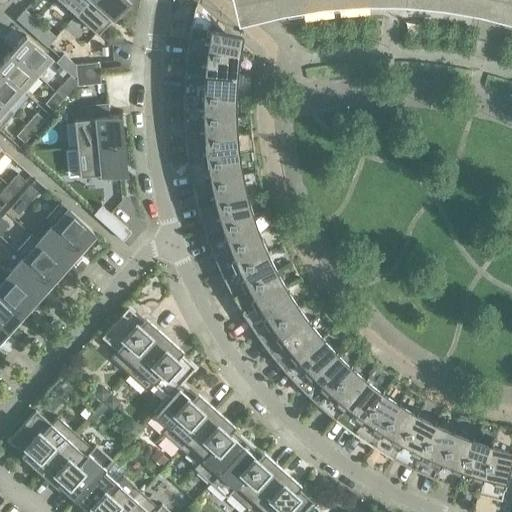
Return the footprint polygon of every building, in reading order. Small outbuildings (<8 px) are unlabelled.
[(61,0),(75,13),(86,0),(61,0)] [(86,0),(75,13),(97,32),(124,0),(86,0)] [(511,0),(251,0),(259,7),(285,0),(287,0),(293,0),(295,9),(284,11),(284,13),(304,9),(333,5),(359,3),(377,2),(377,0),(405,0),(405,3),(419,4),(450,7),(473,11),(495,16),(497,4),(511,8),(511,0)] [(225,27),(197,2),(193,21),(191,35),(194,36),(193,43),(189,43),(189,44),(234,49),(236,37),(227,29),(243,32),(243,30),(225,27)] [(54,37),(36,21),(29,29),(46,45),(54,37)] [(50,56),(25,34),(10,50),(35,73),(50,56)] [(240,50),(234,49),(189,44),(188,58),(191,58),(190,66),(187,66),(187,67),(232,70),(234,51),(239,52),(240,50)] [(35,73),(10,50),(0,61),(0,70),(21,89),(35,73)] [(98,61),(74,63),(62,52),(55,60),(73,75),(75,73),(75,74),(99,72),(98,61)] [(232,70),(187,67),(186,81),(189,81),(189,89),(185,89),(185,90),(231,90),(232,72),(237,72),(237,70),(232,70)] [(21,89),(0,70),(0,99),(14,111),(7,104),(21,89)] [(100,82),(99,72),(75,74),(76,84),(100,82)] [(63,97),(73,86),(65,79),(55,90),(63,97)] [(53,109),(63,97),(55,90),(45,102),(53,109)] [(231,90),(185,90),(186,104),(189,104),(189,112),(186,112),(186,113),(231,111),(231,92),(236,92),(236,91),(231,90)] [(0,126),(14,111),(0,99),(0,126)] [(34,130),(44,118),(36,111),(26,122),(34,130)] [(231,111),(186,113),(187,127),(190,127),(191,135),(187,135),(187,136),(232,132),(231,113),(236,112),(236,111),(231,111)] [(73,118),(76,146),(120,141),(117,113),(73,118)] [(24,141),(34,130),(26,122),(16,134),(24,141)] [(232,132),(187,136),(189,150),(192,150),(193,158),(190,158),(190,159),(235,152),(232,133),(238,133),(238,131),(232,132)] [(120,141),(76,146),(65,147),(68,174),(79,173),(79,174),(123,169),(120,141)] [(235,152),(190,159),(192,173),(196,173),(197,180),(194,181),(194,182),(238,173),(235,154),(240,153),(240,151),(235,152)] [(238,173),(194,182),(197,196),(201,195),(203,203),(199,204),(199,205),(243,193),(239,174),(244,173),(244,171),(238,173)] [(15,191),(25,180),(17,172),(7,183),(15,191)] [(0,197),(5,202),(15,191),(7,183),(0,191),(0,197)] [(37,191),(29,184),(20,195),(28,202),(37,191)] [(243,193),(199,205),(204,218),(207,217),(209,224),(206,226),(206,227),(249,212),(243,194),(249,193),(248,191),(243,193)] [(17,213),(28,202),(20,195),(9,206),(17,213)] [(92,229),(59,200),(45,217),(77,246),(92,229)] [(118,220),(100,204),(93,212),(110,228),(118,220)] [(249,212),(206,227),(211,240),(214,239),(217,246),(214,248),(214,249),(256,232),(249,214),(255,212),(254,211),(249,212)] [(0,232),(8,223),(0,216),(0,232)] [(31,233),(30,233),(62,262),(77,246),(45,217),(44,218),(51,224),(38,239),(31,233)] [(256,232),(214,249),(220,262),(223,260),(226,267),(223,269),(223,270),(264,251),(257,233),(261,231),(261,230),(256,232)] [(62,262),(30,233),(16,249),(48,278),(62,262)] [(264,251),(223,270),(230,283),(233,281),(236,288),(233,290),(234,291),(273,269),(265,252),(270,250),(269,248),(264,251)] [(22,256),(8,272),(34,294),(48,278),(16,249),(15,250),(22,256)] [(0,293),(19,310),(34,294),(8,272),(0,264),(0,293)] [(273,269),(234,291),(241,303),(244,301),(248,308),(245,310),(245,311),(284,287),(274,270),(279,268),(278,267),(273,269)] [(288,284),(284,287),(245,311),(253,323),(256,321),(260,327),(257,329),(258,330),(295,304),(284,288),(289,285),(288,284)] [(0,322),(5,326),(19,310),(0,293),(0,322)] [(299,301),(295,304),(258,330),(266,342),(269,340),(274,346),(271,348),(271,349),(307,321),(296,306),(300,302),(299,301)] [(124,308),(100,335),(116,349),(109,356),(128,372),(161,335),(133,311),(131,314),(124,308)] [(307,321),(271,349),(281,360),(283,358),(288,364),(286,366),(286,367),(320,337),(308,322),(312,319),(311,317),(307,321)] [(324,333),(320,337),(286,367),(296,377),(299,375),(304,380),(301,383),(302,384),(334,352),(321,338),(325,334),(324,333)] [(161,335),(128,372),(146,389),(153,382),(167,394),(167,395),(177,384),(178,385),(192,369),(185,363),(188,360),(161,335)] [(338,348),(334,352),(302,384),(313,394),(315,391),(320,396),(318,399),(319,400),(349,366),(335,353),(339,349),(338,348)] [(349,366),(319,400),(330,409),(332,406),(338,411),(335,414),(336,415),(365,380),(350,367),(354,363),(353,362),(349,366)] [(365,380),(336,415),(348,424),(350,421),(356,425),(354,428),(355,429),(381,392),(366,381),(369,376),(368,375),(365,380)] [(183,389),(178,385),(177,384),(167,395),(167,394),(152,410),(167,424),(161,431),(180,447),(213,411),(185,386),(183,389)] [(384,388),(381,392),(355,429),(367,437),(369,434),(375,438),(373,441),(374,442),(398,404),(382,393),(386,388),(384,388)] [(401,399),(398,404),(374,442),(386,449),(388,446),(395,450),(393,453),(394,454),(416,414),(399,405),(402,400),(401,399)] [(35,408),(11,435),(17,441),(14,444),(42,468),(75,431),(56,415),(50,422),(35,408)] [(416,414),(394,454),(407,460),(408,457),(415,461),(413,464),(415,465),(434,424),(417,415),(420,410),(419,409),(416,414)] [(213,411),(180,447),(196,462),(193,466),(210,481),(243,443),(237,438),(240,435),(213,411)] [(437,419),(434,424),(415,465),(428,470),(429,467),(436,470),(435,474),(436,474),(453,432),(435,424),(438,419),(437,419)] [(455,427),(453,432),(436,474),(449,479),(450,476),(457,479),(456,482),(457,482),(472,440),(454,433),(456,428),(455,427)] [(91,446),(75,431),(42,468),(69,493),(72,490),(77,495),(111,457),(95,443),(91,446)] [(472,440),(457,482),(471,487),(472,483),(479,486),(478,489),(479,489),(492,446),(474,440),(475,435),(474,434),(472,440)] [(492,446),(479,489),(493,493),(494,490),(502,491),(501,495),(503,496),(511,456),(511,451),(493,446),(495,441),(493,441),(492,446)] [(243,443),(210,481),(226,495),(229,492),(246,507),(279,470),(251,445),(249,448),(243,443)] [(112,458),(111,457),(77,495),(83,500),(81,503),(90,511),(121,511),(141,491),(122,474),(116,481),(102,469),(112,458)] [(279,470),(246,507),(251,511),(301,511),(310,503),(304,497),(306,494),(279,470)] [(141,491),(121,511),(171,511),(161,502),(158,506),(141,491)]
